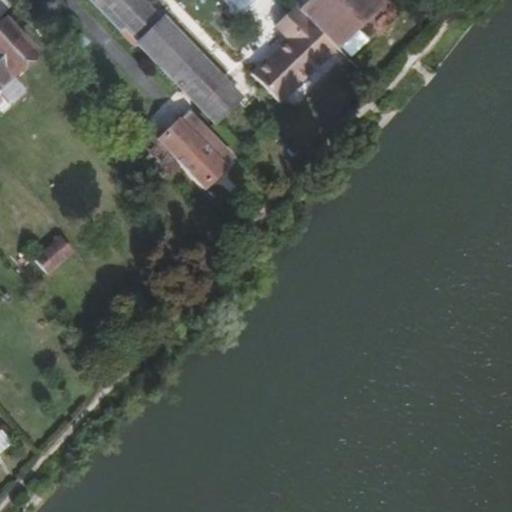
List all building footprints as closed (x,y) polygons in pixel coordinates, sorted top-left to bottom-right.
[(0,0),(0,10),(8,2),(6,0),(0,0)] [(311,0),(285,0),(303,18),(330,47),(332,48),(376,5),(371,0),(321,0),(316,5),(311,0)] [(330,47),(303,18),(301,20),(287,6),(270,23),(283,36),(282,37),(311,66),(330,47)] [(232,90),(156,12),(129,36),(206,116),(232,90)] [(8,75),(31,53),(0,21),(0,96),(7,104),(22,90),(8,75)] [(311,66),(282,37),(248,70),(277,99),(288,89),(261,62),(277,45),(304,72),(311,66)] [(304,72),(277,45),(261,62),(288,89),(304,72)] [(224,167),(177,119),(153,142),(176,166),(200,190),(224,167)] [(176,166),(153,142),(138,127),(133,132),(171,171),(176,166)] [(72,252),(58,236),(35,257),(49,273),(72,252)]
